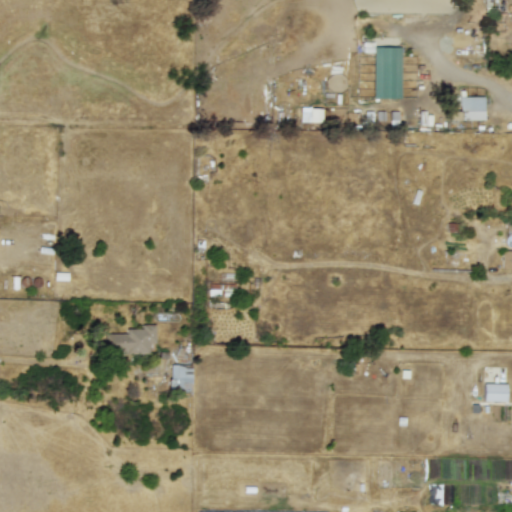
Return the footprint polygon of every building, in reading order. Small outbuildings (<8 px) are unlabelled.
[(399,99),(399,47),(372,47),(372,98),(399,99)] [(481,120),(482,98),(459,96),(458,119),(481,120)] [(511,268),(511,250),(500,251),(500,269),(511,268)] [(153,344),(153,325),(139,324),(139,329),(124,328),(124,334),(106,333),(106,353),(147,354),(147,344),(153,344)] [(190,392),(190,365),(168,365),(168,392),(190,392)] [(504,401),(504,384),(481,384),(481,401),(504,401)]
